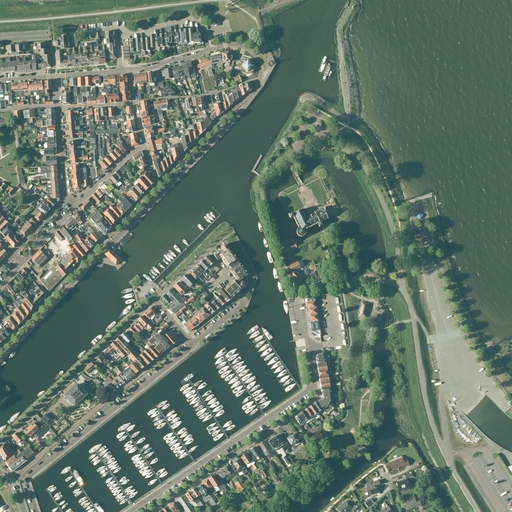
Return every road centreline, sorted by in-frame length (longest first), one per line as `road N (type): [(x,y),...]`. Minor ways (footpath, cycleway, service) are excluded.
road 1 (unclassified): [(36,511),(25,480),(192,346)]
road 2 (residential): [(186,339),(9,482)]
road 3 (unclassified): [(129,511),(315,386)]
road 4 (residential): [(160,183),(258,85),(259,66),(247,49),(209,50)]
road 5 (residential): [(148,511),(314,399),(315,386)]
road 6 (residential): [(155,301),(0,445)]
road 7 (unclassified): [(445,455),(404,292)]
road 8 (residential): [(209,50),(197,18),(131,32),(119,41),(121,70)]
